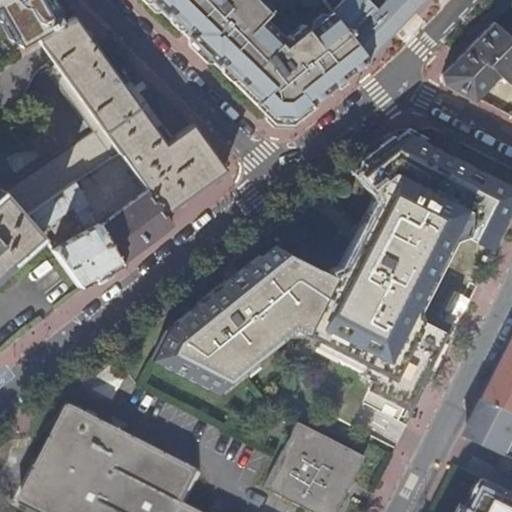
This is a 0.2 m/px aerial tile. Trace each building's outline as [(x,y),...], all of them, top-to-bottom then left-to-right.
[(317,101),(366,62),(328,13),(303,34),(298,27),(279,41),(259,21),(267,12),(254,0),(145,0),(230,83),(266,51),(317,101)] [(398,28),(425,0),(318,0),(328,13),(366,62),(398,28)] [(33,39),(58,24),(49,7),(4,37),(0,32),(0,46),(7,42),(12,51),(13,51),(33,39)] [(511,77),(511,25),(499,14),(469,47),(441,75),(444,85),(475,102),(488,89),(493,93),(497,94),(511,77)] [(223,172),(190,126),(162,146),(69,18),(58,24),(33,39),(36,44),(53,67),(47,70),(92,133),(5,194),(26,219),(72,186),(84,178),(89,175),(116,157),(126,170),(142,193),(160,217),(223,172)] [(18,57),(36,44),(33,39),(13,51),(18,57)] [(287,125),(317,101),(266,51),(230,83),(271,123),(287,125)] [(511,99),(496,109),(511,116),(511,99)] [(408,135),(397,144),(411,151),(417,140),(408,135)] [(331,280),(330,276),(283,250),(266,263),(259,254),(176,321),(170,332),(165,330),(150,357),(214,390),(223,373),(227,376),(251,355),(255,358),(285,333),(284,331),(292,325),(304,331),(303,333),(364,365),(358,375),(371,382),(368,388),(405,408),(442,334),(419,322),(414,324),(406,314),(411,306),(414,308),(422,294),(451,237),(446,235),(450,228),(462,230),(464,235),(488,246),(511,199),(511,189),(417,140),(411,151),(397,144),(361,173),(375,189),(379,186),(387,195),(382,202),(378,201),(365,227),(343,270),(347,273),(342,282),(331,280)] [(98,190),(126,170),(116,157),(89,175),(98,190)] [(72,186),(92,221),(102,213),(103,206),(84,178),(72,186)] [(50,252),(77,288),(90,281),(117,266),(95,228),(92,221),(72,186),(26,219),(35,232),(69,208),(83,232),(50,252)] [(375,189),(378,201),(382,202),(387,195),(379,186),(375,189)] [(0,272),(40,238),(35,232),(0,193),(0,272)] [(95,228),(117,266),(137,250),(168,227),(160,217),(142,193),(95,228)] [(446,235),(451,237),(464,235),(462,230),(450,228),(446,235)] [(343,270),(330,276),(331,280),(342,282),(347,273),(343,270)] [(414,324),(419,322),(414,308),(411,306),(406,314),(414,324)] [(511,354),(505,368),(489,400),(511,410),(511,354)] [(511,410),(489,400),(479,418),(469,438),(511,457),(511,410)] [(73,410),(24,504),(40,511),(192,511),(182,507),(199,474),(73,410)] [(333,511),(362,456),(296,423),(263,488),(308,511),(333,511)] [(469,509),(467,511),(511,511),(511,491),(489,481),(474,510),(469,509)]
